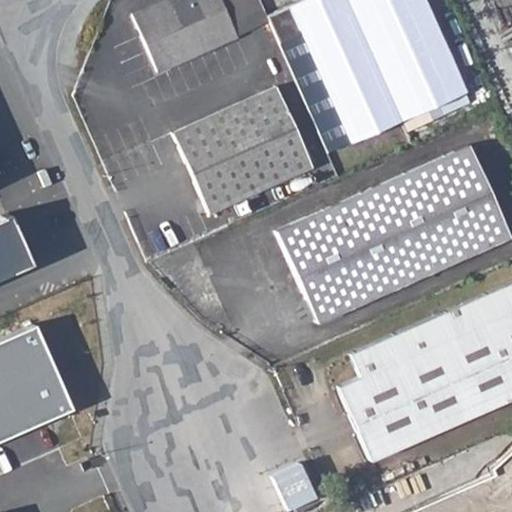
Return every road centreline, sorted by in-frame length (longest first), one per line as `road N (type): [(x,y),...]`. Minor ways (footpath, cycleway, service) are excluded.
road 1 (unclassified): [(47,0),(35,15),(30,47),(151,334)]
road 2 (unclassified): [(232,511),(277,493),(224,378),(181,352)]
road 3 (unclassified): [(151,334),(149,416),(191,511)]
